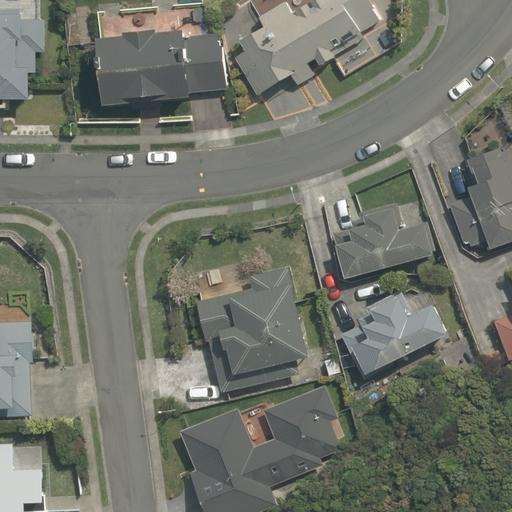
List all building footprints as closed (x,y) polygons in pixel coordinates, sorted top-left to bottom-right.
[(234,51),(260,100),(335,59),(346,78),(404,47),(378,0),(334,0),(335,2),(298,21),(288,3),(263,16),(271,31),(234,51)] [(95,10),(102,113),(185,107),(185,100),(229,97),(223,1),(95,10)] [(0,113),(15,115),(15,106),(35,107),(39,12),(0,9),(0,113)] [(511,166),(483,177),(489,194),(456,206),(472,251),(492,244),(498,258),(511,253),(511,166)] [(369,214),(369,219),(353,222),(355,236),(341,238),(348,286),(441,271),(434,229),(404,234),(400,209),(369,214)] [(252,295),(202,303),(217,398),(305,384),(302,362),(311,361),(294,254),(255,261),(258,280),(250,281),(252,295)] [(364,333),(344,340),(354,361),(361,358),(373,383),(449,346),(437,311),(417,318),(411,300),(371,313),(373,320),(361,324),(364,333)] [(511,317),(498,321),(510,369),(511,368),(511,317)] [(0,416),(27,417),(28,358),(37,358),(38,327),(0,326),(0,416)] [(241,412),(182,439),(198,474),(190,478),(205,511),(277,511),(281,511),(273,493),(349,459),(333,425),(341,421),(326,389),(265,417),(276,441),(258,449),(241,412)] [(0,511),(50,511),(52,472),(15,471),(16,451),(0,450),(0,511)]
